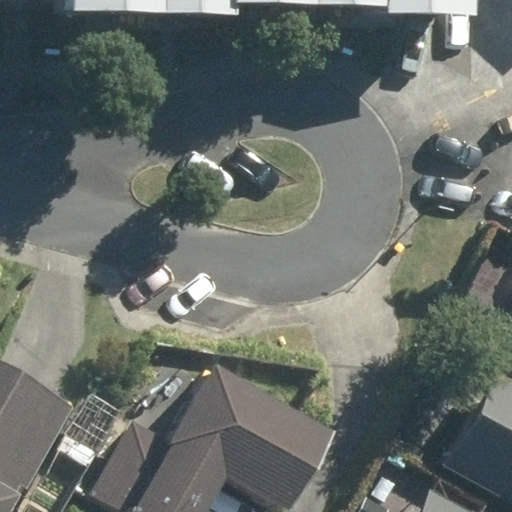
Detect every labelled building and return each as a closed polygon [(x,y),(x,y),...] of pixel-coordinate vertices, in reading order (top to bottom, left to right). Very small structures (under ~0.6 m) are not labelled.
[(208,0),(433,14),(433,0),(208,0)] [(511,298),(483,355),(511,369),(511,298)] [(251,511),(289,438),(161,374),(133,430),(128,428),(88,511),(173,511),(185,486),(237,511),(251,511)] [(511,511),(511,405),(464,382),(416,475),(490,511),(511,511)] [(0,488),(33,411),(0,396),(0,488)]
